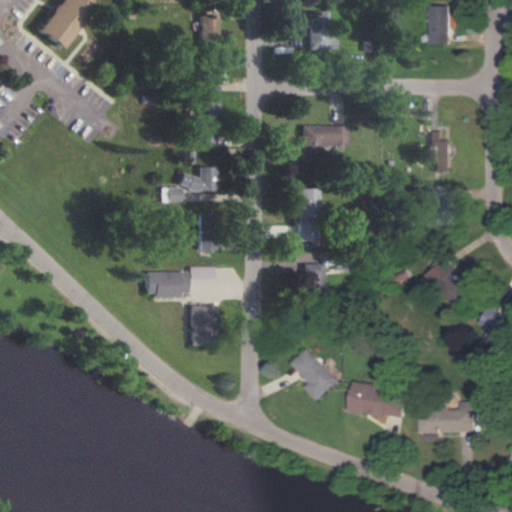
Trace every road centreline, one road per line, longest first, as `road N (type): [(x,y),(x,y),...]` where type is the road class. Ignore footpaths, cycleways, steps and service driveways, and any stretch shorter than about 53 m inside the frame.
road 1 (residential): [(257,429),(257,0)]
road 2 (residential): [(477,511),(202,402)]
road 3 (residential): [(202,402),(161,374),(0,224)]
road 4 (residential): [(498,0),(499,190),(511,245)]
road 5 (residential): [(258,92),(498,90)]
road 6 (residential): [(0,13),(36,79),(0,135)]
